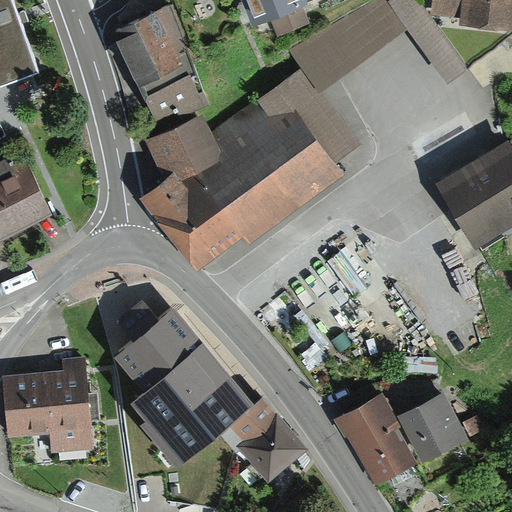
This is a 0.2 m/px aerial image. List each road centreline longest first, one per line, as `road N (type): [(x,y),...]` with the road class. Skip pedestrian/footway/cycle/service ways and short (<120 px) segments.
road 1 (tertiary): [(125,244),(161,255),(206,295),(282,383),(373,511)]
road 2 (tertiary): [(125,244),(114,125),(79,14)]
